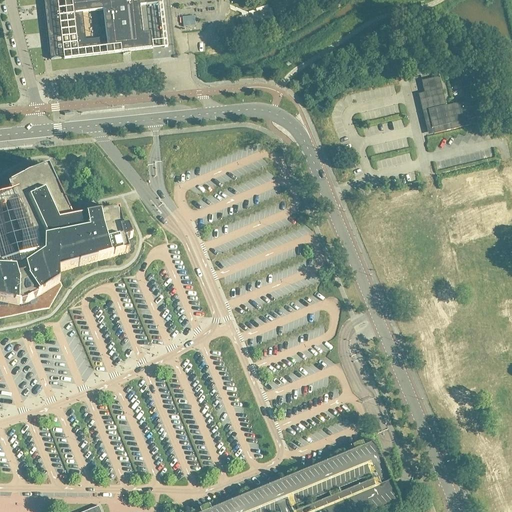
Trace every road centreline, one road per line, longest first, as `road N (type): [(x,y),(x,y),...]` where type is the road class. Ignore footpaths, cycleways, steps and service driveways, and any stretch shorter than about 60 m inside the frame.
road 1 (tertiary): [(452,511),(308,149),(295,127),(271,113)]
road 2 (track): [(0,326),(45,315),(78,280),(129,261),(137,237),(121,201)]
road 3 (unclassified): [(219,112),(177,75),(33,92)]
road 4 (tertiary): [(37,131),(219,112)]
road 5 (track): [(121,201),(81,202),(47,160),(0,179)]
